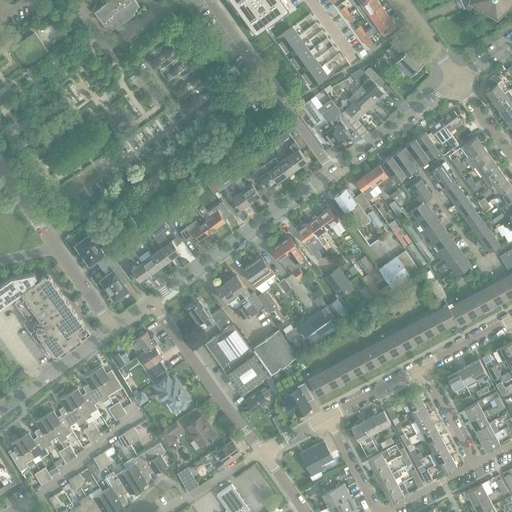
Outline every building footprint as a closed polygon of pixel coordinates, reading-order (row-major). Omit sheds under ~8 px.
[(95,12),(108,32),(115,27),(115,28),(117,30),(123,25),(123,24),(122,24),(125,21),(126,21),(135,14),(134,13),(137,10),(136,9),(140,6),(139,6),(135,0),(110,0),(101,6),(102,7),(95,12)] [(231,0),(256,33),(267,25),(267,26),(268,25),(267,24),(289,8),(283,0),(231,0)] [(357,7),(357,8),(360,13),(364,18),(365,17),(366,16),(369,14),(381,5),(377,0),(367,0),(362,4),(357,7)] [(511,0),(461,0),(465,6),(470,9),(474,3),(497,17),(511,2),(511,0)] [(365,17),(368,21),(372,27),(376,24),(389,15),(381,5),(369,14),(366,16),(365,17)] [(345,6),(341,9),(345,16),(350,12),(345,6)] [(350,12),(345,16),(350,23),(355,19),(350,12)] [(365,32),(360,36),(367,46),(372,42),(368,37),(380,29),(384,34),(396,26),(389,15),(376,24),(372,27),(365,32)] [(282,33),(276,38),(278,41),(282,47),(298,35),(292,26),(282,33)] [(360,26),(355,29),(360,36),(365,32),(360,26)] [(17,43),(11,47),(25,66),(47,51),(48,50),(47,49),(36,33),(36,32),(35,31),(18,43),(17,43)] [(298,35),(282,47),(286,52),(288,54),(304,43),(298,35)] [(403,36),(387,49),(387,50),(396,61),(393,64),(403,75),(407,72),(410,75),(423,62),(409,48),(411,45),(403,36)] [(304,43),(288,54),(293,62),(309,50),(304,43)] [(309,50),(293,62),(299,70),(315,58),(309,50)] [(315,58),(299,70),(305,78),(321,66),(315,58)] [(234,65),(229,69),(235,77),(237,75),(240,73),(238,70),(237,69),(234,65)] [(321,66),(305,78),(311,86),(325,76),(327,75),(321,66)] [(370,76),(360,85),(361,86),(363,88),(365,90),(375,101),(376,100),(378,102),(383,98),(381,96),(385,92),(375,82),(380,77),(370,66),(365,71),(364,71),(370,76)] [(493,86),(486,91),(493,101),(507,91),(508,90),(501,80),(498,75),(490,81),(493,86)] [(348,78),(340,82),(344,86),(346,85),(351,83),(348,78)] [(340,82),(331,87),(333,89),(334,92),(344,86),(340,82)] [(327,93),(332,89),(331,87),(330,84),(328,85),(327,86),(324,88),(324,89),(327,93)] [(361,87),(352,95),(366,110),(375,101),(365,90),(363,88),(361,86),(361,87)] [(507,91),(493,101),(500,111),(511,102),(511,103),(511,102),(511,95),(508,90),(507,91)] [(313,97),(310,98),(311,99),(311,100),(314,103),(315,105),(317,108),(322,105),(320,102),(315,95),(313,97)] [(352,104),(347,108),(357,118),(366,110),(352,95),(348,99),(352,104)] [(310,98),(301,105),(302,106),(306,112),(318,129),(319,128),(322,133),(322,134),(327,141),(329,140),(333,146),(341,141),(326,120),(322,114),(321,113),(317,108),(315,105),(314,103),(311,100),(311,99),(310,98)] [(511,102),(500,111),(506,120),(511,116),(511,103),(511,102)] [(326,110),(321,113),(322,114),(326,120),(341,141),(347,136),(344,132),(347,130),(340,121),(336,117),(336,116),(341,113),(335,104),(326,110)] [(302,106),(296,109),(301,116),(306,112),(302,106)] [(454,111),(441,120),(450,132),(455,128),(458,132),(465,127),(462,123),(463,123),(454,111)] [(441,120),(430,128),(441,142),(446,138),(449,143),(453,148),(459,144),(455,139),(452,134),(450,132),(441,120)] [(469,129),(460,135),(464,141),(473,134),(469,129)] [(287,130),(276,137),(280,143),(291,135),(287,130)] [(426,131),(407,145),(409,148),(420,163),(421,164),(440,151),(438,148),(426,131)] [(476,136),(461,147),(468,157),(469,156),(475,152),(483,146),(476,136)] [(276,137),(270,142),(274,147),(280,143),(276,137)] [(294,151),(288,154),(297,167),(307,160),(299,148),(300,147),(296,141),(290,145),(292,148),(294,151)] [(468,157),(465,159),(472,169),(476,166),(491,156),(484,146),(483,146),(475,152),(469,156),(468,157)] [(262,148),(256,152),(260,157),(265,153),(262,148)] [(401,148),(383,161),(397,181),(416,167),(403,148),(402,148),(401,148)] [(256,152),(250,156),(253,161),(254,161),(260,157),(256,152)] [(288,154),(278,162),(287,174),(297,167),(288,154)] [(275,156),(265,163),(278,181),(287,174),(278,162),(275,156)] [(456,156),(451,160),(456,166),(460,162),(456,156)] [(491,156),(475,167),(482,176),(497,166),(491,156)] [(432,171),(431,171),(443,187),(453,180),(446,170),(449,167),(445,161),(440,165),(436,167),(432,170),(432,171)] [(460,162),(456,166),(460,172),(465,168),(460,162)] [(265,163),(251,173),(252,175),(256,180),(259,177),(267,189),(278,181),(265,163)] [(380,163),(372,169),(386,188),(393,182),(388,176),(389,176),(380,163)] [(233,165),(227,170),(231,175),(237,170),(233,165)] [(497,166),(482,176),(489,186),(493,183),(504,176),(497,166)] [(245,168),(241,170),(242,170),(247,179),(252,175),(251,173),(246,167),(245,168)] [(372,169),(364,174),(374,187),(378,193),(382,190),(386,188),(372,169)] [(227,170),(213,180),(220,190),(229,183),(233,189),(236,193),(231,197),(240,209),(250,201),(234,179),(231,175),(227,170)] [(364,174),(357,180),(370,199),(372,202),(376,199),(373,196),(374,196),(378,193),(374,187),(364,174)] [(239,175),(234,179),(250,201),(260,194),(251,182),(247,185),(239,175)] [(470,176),(465,179),(469,185),(474,182),(470,176)] [(493,183),(500,193),(511,185),(504,176),(493,183)] [(411,186),(410,187),(421,203),(425,201),(432,195),(420,179),(419,180),(415,183),(411,186)] [(453,180),(443,187),(454,203),(465,196),(453,180)] [(214,194),(220,190),(214,181),(208,186),(214,194)] [(474,182),(469,185),(474,191),(479,188),(474,182)] [(500,193),(497,195),(504,205),(499,208),(503,214),(511,207),(511,186),(511,185),(500,193)] [(346,188),(334,196),(344,211),(350,207),(364,225),(371,220),(367,214),(363,209),(368,205),(370,204),(362,192),(359,193),(354,197),(354,198),(352,196),(354,194),(350,188),(349,188),(348,188),(347,188),(346,188)] [(396,189),(390,194),(396,202),(402,198),(396,189)] [(465,196),(454,203),(466,219),(476,212),(465,196)] [(484,197),(478,202),(481,207),(488,202),(484,197)] [(211,216),(205,221),(212,230),(226,221),(223,217),(230,212),(222,201),(208,211),(211,216)] [(394,201),(389,204),(397,215),(401,211),(394,201)] [(418,205),(410,210),(416,218),(413,221),(415,224),(432,211),(425,201),(421,203),(418,205)] [(488,202),(481,207),(485,211),(491,207),(488,202)] [(323,212),(318,215),(327,228),(334,237),(336,236),(338,235),(331,225),(338,220),(329,207),(328,208),(326,208),(323,210),(323,212)] [(372,210),(367,214),(371,220),(372,221),(371,221),(374,225),(374,226),(375,227),(376,227),(377,227),(378,227),(379,227),(380,227),(381,226),(382,224),(372,210)] [(494,223),(504,216),(500,210),(489,218),(493,223),(494,223)] [(432,211),(415,224),(416,226),(420,224),(424,229),(421,232),(423,235),(440,222),(438,219),(432,211)] [(476,212),(466,219),(477,235),(488,228),(476,212)] [(312,220),(308,223),(323,244),(323,245),(327,243),(323,237),(321,238),(319,234),(327,228),(318,215),(317,216),(315,216),(312,218),(312,220)] [(309,377),(308,377),(317,395),(452,323),(457,321),(459,324),(459,323),(511,295),(511,215),(511,249),(500,255),(507,269),(511,266),(511,274),(451,307),(450,307),(454,305),(451,300),(447,303),(448,303),(448,304),(443,307),(444,308),(310,379),(309,377)] [(155,224),(148,229),(161,247),(170,259),(181,251),(172,239),(169,241),(163,234),(164,233),(163,232),(169,227),(163,219),(155,224)] [(196,219),(181,230),(183,234),(187,240),(195,235),(199,240),(212,230),(205,221),(200,225),(198,223),(196,219)] [(407,219),(402,223),(429,262),(435,258),(407,219)] [(394,220),(388,224),(404,247),(409,244),(412,242),(401,227),(399,228),(394,220)] [(440,222),(423,235),(424,237),(428,234),(431,240),(428,242),(430,245),(448,233),(440,222)] [(511,232),(507,222),(496,227),(501,236),(504,234),(508,241),(511,239),(511,232)] [(301,227),(297,231),(317,258),(321,255),(318,249),(323,245),(323,244),(308,223),(306,224),(305,224),(302,226),(301,227)] [(488,228),(477,235),(489,252),(500,244),(488,228)] [(448,233),(430,245),(432,247),(435,245),(439,251),(436,253),(438,256),(456,243),(448,233)] [(90,234),(76,244),(81,252),(84,257),(85,256),(90,264),(96,259),(101,266),(114,257),(112,254),(111,253),(105,244),(100,248),(90,234)] [(137,234),(127,241),(128,243),(132,248),(135,246),(138,245),(142,241),(137,234)] [(284,240),(281,242),(300,267),(308,261),(290,236),(289,236),(288,236),(284,238),(284,240)] [(272,249),(285,267),(288,265),(298,279),(304,275),(299,268),(300,267),(281,242),(278,245),(276,244),(273,247),(273,248),(272,249)] [(128,243),(122,248),(129,258),(131,257),(136,265),(131,269),(139,281),(140,281),(150,273),(141,261),(138,257),(136,254),(132,248),(128,243)] [(412,243),(407,246),(421,266),(426,263),(412,243)] [(456,243),(438,256),(440,258),(443,256),(447,261),(444,264),(446,266),(463,254),(456,243)] [(161,247),(152,254),(160,266),(170,259),(161,247)] [(148,250),(138,257),(141,261),(150,273),(160,266),(152,254),(148,250)] [(379,268),(378,268),(387,280),(389,283),(393,288),(419,269),(405,250),(397,255),(379,268)] [(463,254),(446,266),(447,269),(451,266),(453,270),(450,272),(453,277),(457,275),(471,265),(463,254)] [(262,256),(252,262),(265,280),(274,273),(262,256)] [(364,256),(357,261),(366,273),(373,268),(364,256)] [(114,257),(101,266),(101,267),(106,264),(111,272),(101,279),(109,290),(107,292),(112,299),(114,298),(115,299),(122,294),(121,292),(127,287),(124,283),(130,279),(114,257)] [(252,262),(243,269),(255,287),(261,292),(269,286),(265,280),(252,262)] [(350,268),(354,274),(359,270),(355,264),(350,268)] [(338,267),(325,276),(340,296),(353,286),(338,267)] [(430,269),(421,273),(426,284),(435,279),(430,269)] [(380,271),(376,274),(380,280),(384,277),(380,271)] [(7,281),(0,285),(0,307),(6,303),(15,297),(16,298),(16,300),(15,301),(14,301),(15,301),(27,319),(30,323),(26,325),(38,342),(42,339),(56,358),(75,344),(77,343),(78,342),(79,341),(82,339),(79,335),(83,332),(84,334),(86,334),(87,333),(87,331),(86,330),(85,330),(83,331),(81,327),(84,325),(82,321),(82,320),(81,318),(79,318),(65,298),(47,272),(36,280),(35,280),(34,279),(37,277),(34,273),(12,277),(7,281)] [(367,274),(362,277),(376,299),(377,299),(393,288),(389,283),(387,280),(380,285),(370,272),(367,274)] [(236,273),(226,281),(236,294),(241,291),(245,297),(240,300),(244,306),(243,306),(245,308),(250,315),(251,317),(259,312),(257,309),(263,305),(264,305),(258,296),(257,296),(256,295),(254,291),(251,293),(250,292),(246,287),(236,273)] [(280,281),(279,282),(286,293),(287,292),(290,297),(294,294),(291,289),(292,288),(285,278),(280,281)] [(437,279),(430,283),(439,301),(447,297),(437,279)] [(226,281),(216,288),(230,308),(234,305),(235,304),(231,298),(236,294),(226,281)] [(258,295),(257,296),(258,296),(264,305),(265,306),(269,312),(274,308),(270,302),(263,292),(258,295)] [(337,297),(327,305),(340,323),(351,315),(337,297)] [(200,300),(188,309),(198,324),(203,330),(209,326),(215,322),(221,331),(234,322),(222,306),(221,306),(212,313),(209,309),(207,310),(200,300)] [(310,316),(298,325),(302,331),(306,337),(312,345),(341,325),(327,305),(310,316)] [(243,306),(237,310),(244,319),(250,315),(245,308),(243,306)] [(221,331),(205,343),(224,370),(242,395),(263,381),(267,377),(269,376),(271,374),(234,322),(221,331)] [(297,325),(284,334),(289,341),(300,333),(302,332),(297,325)] [(272,373),(297,356),(279,329),(254,347),(272,373)] [(136,338),(131,342),(135,348),(141,345),(145,351),(154,345),(160,341),(154,333),(150,335),(147,330),(144,332),(143,330),(139,333),(140,335),(137,337),(136,338)] [(511,341),(500,348),(495,351),(500,361),(506,358),(506,359),(511,355),(511,341)] [(145,351),(140,355),(149,367),(151,366),(154,370),(147,375),(153,383),(159,379),(157,375),(166,369),(163,364),(160,359),(163,358),(154,345),(145,351)] [(119,352),(111,357),(118,368),(126,363),(119,352)] [(480,359),(469,365),(476,378),(482,375),(485,381),(490,378),(480,359)] [(485,362),(485,363),(487,368),(488,368),(493,366),(490,361),(490,360),(485,362)] [(488,368),(487,368),(493,379),(494,379),(500,375),(501,375),(496,364),(494,365),(493,366),(488,368)] [(469,365),(458,370),(465,384),(467,387),(477,381),(476,378),(469,365)] [(102,366),(94,371),(109,395),(122,387),(122,386),(111,369),(109,371),(110,373),(107,375),(102,366)] [(501,375),(500,375),(503,381),(511,377),(511,369),(511,370),(501,375)] [(458,370),(447,376),(454,390),(461,386),(462,389),(467,387),(465,384),(458,370)] [(86,385),(83,387),(86,392),(87,391),(94,403),(101,400),(102,402),(110,398),(108,395),(109,395),(94,371),(84,377),(89,386),(87,387),(86,385)] [(167,376),(155,385),(161,392),(159,393),(158,395),(159,397),(160,398),(161,399),(163,399),(165,398),(174,410),(179,407),(180,408),(182,409),(184,409),(185,408),(186,406),(186,404),(189,399),(175,380),(172,382),(167,376)] [(261,389),(246,399),(246,400),(253,410),(262,404),(262,406),(269,401),(266,396),(271,393),(272,393),(277,390),(278,389),(269,376),(267,377),(263,381),(267,386),(261,390),(261,389)] [(288,399),(285,401),(291,413),(294,411),(296,415),(311,407),(308,401),(313,398),(305,382),(297,386),(299,388),(286,395),(288,399)] [(487,385),(481,389),(484,394),(490,391),(487,385)] [(505,387),(499,390),(502,395),(507,392),(505,387)] [(78,388),(69,393),(85,420),(92,416),(94,418),(100,414),(97,409),(98,409),(94,403),(87,391),(86,392),(84,393),(86,395),(83,397),(78,388)] [(142,392),(134,397),(140,406),(148,400),(142,392)] [(418,392),(400,401),(403,407),(408,405),(410,410),(423,403),(418,392)] [(61,407),(59,409),(62,414),(63,413),(70,426),(76,422),(78,424),(85,420),(69,393),(60,399),(65,408),(63,410),(61,407)] [(466,397),(460,400),(463,406),(468,403),(474,400),(471,394),(466,397)] [(499,396),(494,399),(497,405),(502,402),(499,397),(499,396)] [(478,401),(464,408),(470,419),(484,412),(483,411),(480,406),(484,404),(482,399),(478,401)] [(119,401),(114,404),(121,416),(126,413),(119,401)] [(124,406),(127,411),(135,407),(133,402),(124,406)] [(502,402),(497,405),(500,410),(505,407),(502,402)] [(423,403),(410,410),(416,420),(429,414),(423,403)] [(114,404),(108,408),(116,420),(121,416),(114,404)] [(387,408),(386,409),(392,419),(397,417),(391,406),(387,408)] [(53,410),(45,416),(57,436),(60,442),(68,438),(66,435),(73,431),(70,426),(63,413),(62,414),(60,415),(61,417),(59,419),(53,410)] [(384,410),(373,416),(380,429),(391,423),(384,410)] [(484,412),(470,419),(476,430),(489,423),(486,417),(489,415),(486,410),(483,411),(484,412)] [(416,420),(411,423),(416,434),(422,431),(435,424),(429,414),(416,420)] [(37,429),(34,431),(37,436),(38,435),(45,448),(53,443),(51,440),(57,436),(45,416),(36,421),(41,430),(38,432),(37,429)] [(201,416),(187,426),(192,433),(190,434),(193,439),(190,441),(196,450),(202,446),(216,436),(217,435),(210,426),(209,427),(208,427),(201,416)] [(373,416),(363,421),(370,434),(380,429),(373,416)] [(147,419),(139,424),(143,431),(151,426),(147,419)] [(160,432),(158,433),(166,446),(177,439),(174,433),(182,428),(177,420),(172,423),(160,432)] [(93,421),(88,424),(96,438),(101,434),(100,433),(93,421)] [(363,421),(351,427),(358,440),(364,437),(366,442),(372,439),(370,434),(363,421)] [(489,423),(476,430),(481,440),(500,430),(499,429),(498,430),(496,426),(494,421),(489,423)] [(89,426),(84,429),(91,441),(96,438),(88,424),(88,425),(89,426)] [(435,424),(422,431),(427,442),(440,435),(435,424)] [(134,426),(124,433),(130,444),(141,437),(134,426)] [(500,430),(481,440),(487,451),(489,450),(499,445),(501,444),(500,444),(498,438),(502,436),(500,430)] [(29,432),(20,438),(33,458),(36,463),(42,459),(41,458),(48,453),(45,448),(38,435),(37,436),(36,437),(37,439),(34,441),(29,432)] [(124,433),(118,436),(125,448),(131,445),(130,444),(124,433)] [(440,435),(427,442),(433,452),(446,445),(440,435)] [(12,451),(10,453),(20,470),(23,474),(30,467),(28,465),(27,462),(33,458),(20,438),(11,443),(16,452),(14,454),(12,451)] [(408,438),(403,440),(404,441),(406,446),(409,451),(414,449),(408,438)] [(217,451),(214,453),(219,459),(215,463),(220,469),(226,465),(235,458),(234,456),(240,451),(232,440),(217,451)] [(324,440),(302,452),(307,461),(305,462),(312,475),(310,476),(312,480),(323,475),(321,471),(324,469),(321,464),(333,458),(324,440)] [(160,442),(138,455),(148,473),(149,473),(156,468),(158,471),(167,465),(160,454),(165,451),(160,442)] [(69,444),(64,448),(72,459),(77,456),(75,454),(69,444)] [(433,452),(428,455),(434,465),(439,463),(451,456),(446,445),(433,452)] [(112,446),(104,451),(107,457),(116,451),(112,446)] [(64,448),(59,451),(66,463),(72,459),(64,448)] [(387,450),(368,459),(374,470),(387,463),(384,458),(390,455),(387,450)] [(104,451),(99,454),(106,465),(111,462),(107,457),(104,451)] [(407,453),(402,456),(404,461),(407,466),(412,463),(409,458),(407,453)] [(99,454),(93,458),(95,460),(101,469),(106,466),(106,465),(99,454)] [(137,461),(126,468),(138,488),(144,484),(143,482),(151,477),(149,473),(148,473),(138,455),(134,458),(137,461)] [(451,456),(439,463),(445,474),(458,467),(451,456)] [(54,462),(56,466),(57,467),(57,468),(63,464),(60,459),(54,462)] [(387,463),(374,470),(380,481),(393,474),(387,463)] [(188,466),(178,473),(190,491),(200,485),(188,466)] [(45,467),(40,470),(46,481),(52,478),(51,476),(51,475),(45,467)] [(88,468),(81,472),(86,481),(93,477),(88,468)] [(113,471),(110,473),(114,479),(123,494),(131,489),(133,492),(138,488),(126,468),(116,475),(113,471)] [(218,468),(211,472),(214,476),(220,472),(218,468)] [(338,471),(342,479),(347,476),(344,468),(338,471)] [(425,470),(420,472),(421,473),(426,483),(433,480),(428,469),(427,468),(425,470)] [(40,470),(35,473),(41,484),(46,481),(40,470)] [(393,474),(380,481),(385,491),(398,484),(396,479),(401,476),(398,471),(393,474)] [(79,473),(74,476),(81,487),(86,484),(79,473)] [(109,487),(102,491),(115,511),(121,507),(119,505),(127,500),(123,494),(114,479),(110,473),(106,475),(105,479),(109,487)] [(418,474),(412,477),(418,488),(424,485),(418,474)] [(74,476),(69,479),(76,491),(81,488),(81,487),(74,476)] [(6,478),(2,481),(2,482),(6,489),(12,486),(10,482),(9,483),(6,478)] [(501,478),(496,481),(496,482),(499,488),(504,485),(505,485),(502,479),(501,478)] [(481,484),(467,491),(467,492),(473,503),(487,495),(487,494),(492,491),(487,481),(487,480),(481,484)] [(398,484),(385,491),(391,502),(404,495),(409,492),(403,482),(398,484)] [(344,483),(322,495),(328,506),(328,507),(351,495),(344,483)] [(229,511),(277,511),(275,508),(269,511),(251,511),(234,487),(232,484),(219,492),(217,494),(229,511)] [(504,485),(499,488),(503,494),(508,492),(508,491),(505,485),(504,485)] [(314,492),(311,486),(308,488),(305,490),(309,497),(315,493),(314,492)] [(89,494),(86,496),(96,511),(113,511),(115,511),(102,491),(92,498),(89,494)] [(54,495),(49,498),(56,509),(61,506),(54,495)] [(328,506),(319,511),(349,511),(357,508),(351,495),(328,507),(328,506)] [(487,495),(473,503),(477,511),(480,511),(493,506),(487,495)] [(504,507),(503,508),(505,511),(510,509),(511,508),(511,498),(510,495),(505,498),(507,503),(506,503),(503,505),(504,507)] [(81,504),(75,507),(77,511),(96,511),(86,496),(78,500),(81,504)]
